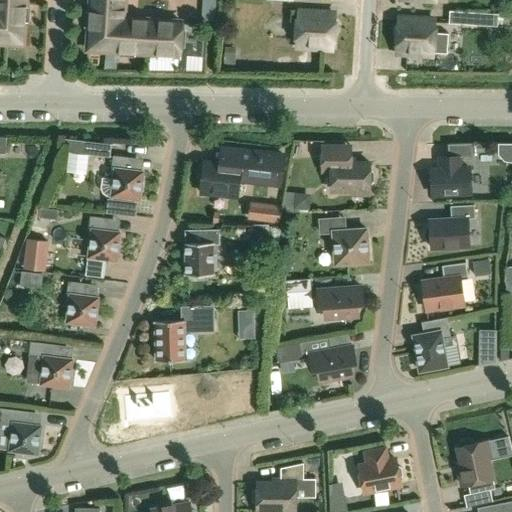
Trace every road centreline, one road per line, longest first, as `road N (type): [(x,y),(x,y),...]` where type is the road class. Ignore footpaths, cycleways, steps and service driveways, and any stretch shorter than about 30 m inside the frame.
road 1 (residential): [(73,475),(79,442),(154,267),(179,173),(180,106)]
road 2 (residential): [(386,401),(383,358),(408,108)]
road 3 (residential): [(180,106),(361,107)]
road 4 (residential): [(223,439),(386,401)]
road 5 (residential): [(73,475),(223,439)]
road 6 (residential): [(55,104),(180,106)]
